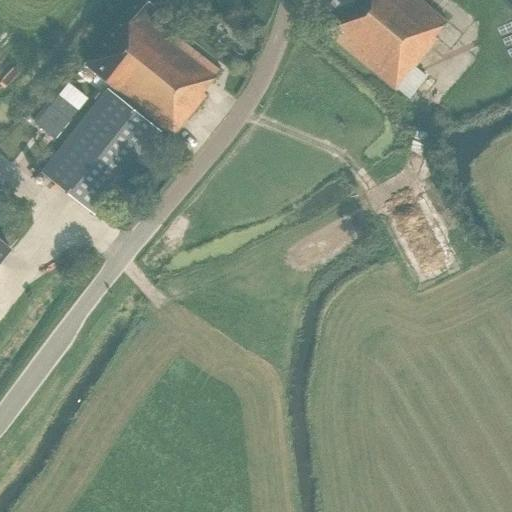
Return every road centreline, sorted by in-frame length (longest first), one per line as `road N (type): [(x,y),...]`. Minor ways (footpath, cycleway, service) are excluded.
road 1 (tertiary): [(0,422),(108,275),(243,114),(272,61),(290,0)]
road 2 (track): [(243,114),(345,158),(389,221)]
